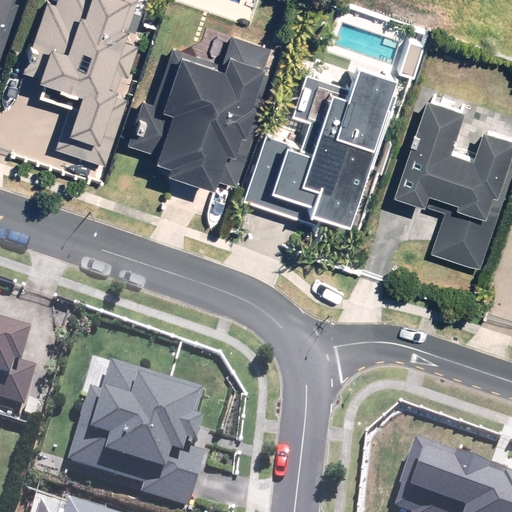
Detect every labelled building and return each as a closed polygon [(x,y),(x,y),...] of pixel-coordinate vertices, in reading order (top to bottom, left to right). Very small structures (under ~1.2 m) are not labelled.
[(0,0),(0,47),(15,0),(0,0)] [(67,92),(49,147),(99,164),(124,93),(96,83),(112,36),(119,38),(131,0),(48,0),(48,3),(40,0),(15,75),(67,92)] [(213,62),(166,46),(147,103),(133,99),(118,143),(146,152),(144,158),(157,163),(153,173),(201,189),(213,152),(222,155),(230,133),(234,135),(244,105),(239,104),(244,90),(251,92),(266,47),(223,33),(213,62)] [(255,133),(234,199),(310,223),(313,215),(341,224),(354,183),(349,181),(356,160),(367,164),(389,95),(377,91),(382,77),(343,65),(337,84),(298,72),(285,113),(301,118),(293,145),(255,133)] [(444,199),(427,251),(479,267),(511,164),(511,135),(479,125),(469,157),(449,150),(462,109),(421,95),(389,192),(420,202),(423,192),(444,199)] [(0,396),(28,404),(45,347),(32,343),(37,326),(2,316),(5,308),(0,306),(0,396)] [(94,386),(73,459),(147,481),(143,493),(193,507),(210,449),(193,443),(194,437),(204,440),(211,415),(202,413),(210,386),(114,358),(105,389),(94,386)] [(511,511),(511,479),(403,443),(379,511),(511,511)] [(120,511),(76,498),(71,511),(120,511)]
